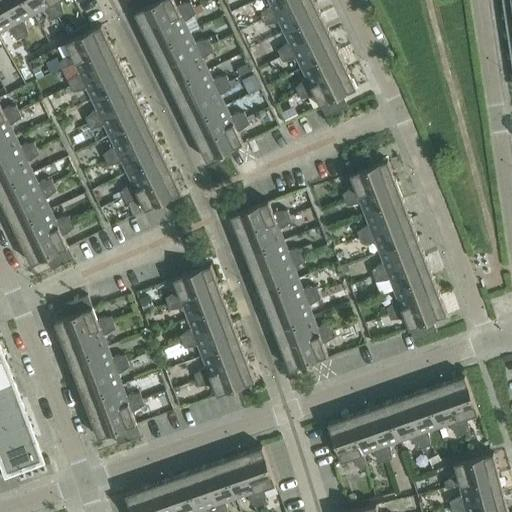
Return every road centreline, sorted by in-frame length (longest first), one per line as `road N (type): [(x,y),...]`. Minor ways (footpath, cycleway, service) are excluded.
road 1 (residential): [(474,341),(388,115)]
road 2 (residential): [(511,238),(475,0)]
road 3 (residential): [(75,485),(289,408)]
road 4 (residential): [(289,408),(474,341)]
road 5 (residential): [(75,485),(13,307)]
road 6 (residential): [(13,307),(178,233)]
road 7 (residential): [(240,182),(388,115)]
road 8 (residential): [(388,115),(339,0)]
